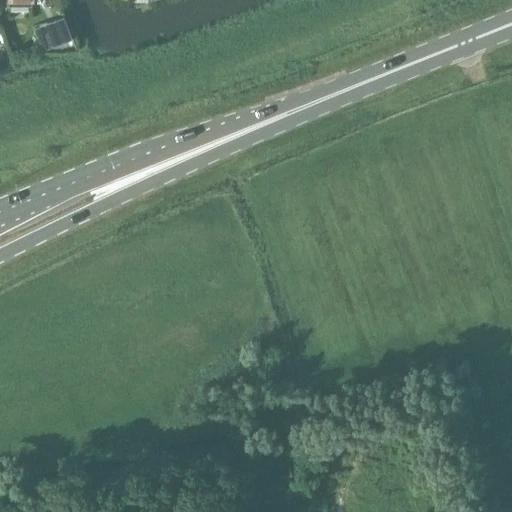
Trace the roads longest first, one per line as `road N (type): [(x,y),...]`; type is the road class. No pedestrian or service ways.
road 1 (secondary): [(0,260),(142,189),(511,28)]
road 2 (secondary): [(511,23),(0,219)]
